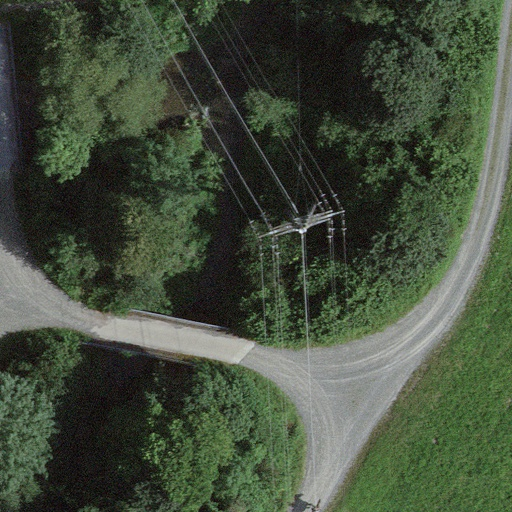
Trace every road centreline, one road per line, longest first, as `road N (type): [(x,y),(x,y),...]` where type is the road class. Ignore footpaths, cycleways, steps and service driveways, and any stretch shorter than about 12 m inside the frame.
road 1 (track): [(511,19),(479,239),(406,349),(343,398)]
road 2 (track): [(19,309),(231,352),(343,398)]
road 3 (track): [(0,185),(19,309)]
road 4 (track): [(343,398),(336,464),(305,511)]
